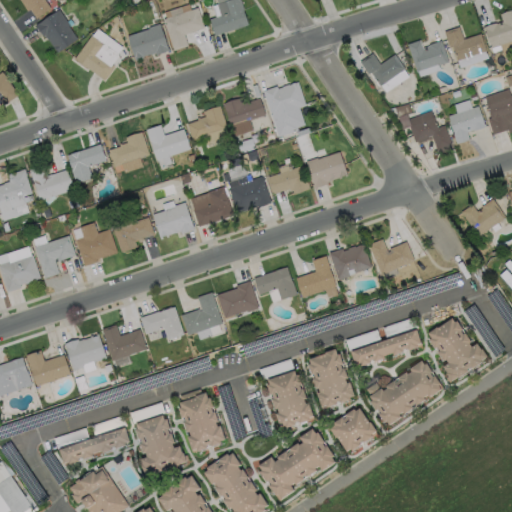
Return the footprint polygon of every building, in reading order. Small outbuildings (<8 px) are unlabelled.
[(44,0),(49,8),(35,18),(28,8),(26,10),(19,0),(44,0)] [(247,24),(214,35),(208,19),(219,15),(215,4),(226,0),(239,0),(243,9),(242,10),(247,24)] [(187,45),(172,50),(162,19),(195,7),(202,28),(183,34),(187,45)] [(67,26),(76,39),(56,52),(47,39),(46,39),(43,35),(42,36),(34,25),(58,9),(69,25),(67,26)] [(511,39),(489,47),(483,29),(482,29),(481,27),(494,22),(495,23),(501,21),(498,14),(511,9),(511,12),(511,39)] [(167,50),(154,54),(154,52),(133,59),(126,35),(147,28),(147,27),(158,23),(167,50)] [(457,26),(462,39),(479,33),(484,50),(455,60),(451,46),(448,47),(442,31),(457,26)] [(113,65),(102,80),(73,58),(90,35),(103,44),(103,43),(118,54),(111,64),(113,65)] [(418,39),(421,47),(427,45),(427,44),(439,40),(447,61),(415,72),(405,43),(418,39)] [(371,53),(378,64),(393,54),(403,68),(378,85),(369,72),(367,74),(358,61),(371,53)] [(17,94),(5,102),(4,100),(0,103),(0,71),(1,71),(17,94)] [(296,81),(304,105),(297,107),(303,124),(296,127),(297,130),(277,136),(261,90),(275,86),(276,88),(296,81)] [(506,129),(491,134),(486,118),(489,118),(484,103),(511,93),(511,123),(505,126),(506,129)] [(237,98),(239,104),(258,97),(263,114),(248,120),(251,129),(232,135),(221,103),(237,98)] [(218,105),(229,137),(206,145),(203,136),(191,140),(185,123),(196,119),(196,118),(204,116),(202,110),(218,105)] [(476,106),(482,124),(483,124),(484,127),(472,131),(471,130),(465,132),(467,139),(454,143),(451,134),(452,133),(446,115),(476,106)] [(433,117),(437,128),(443,125),(450,145),(435,150),(430,136),(414,142),(408,125),(433,117)] [(159,124),(162,134),(182,128),(188,148),(155,159),(149,140),(148,140),(144,129),(159,124)] [(148,154),(113,166),(107,149),(118,145),(118,144),(125,142),(124,137),(140,131),(148,154)] [(90,178),(75,183),(65,155),(99,144),(104,160),(86,166),(90,178)] [(338,151),(346,175),(338,178),(338,177),(326,181),(327,183),(313,188),(312,185),(313,185),(305,161),(316,157),(316,159),(338,151)] [(43,165),(46,175),(65,169),(72,189),(37,200),(28,170),(43,165)] [(300,165),(305,180),(306,180),(309,188),(293,193),(291,187),(272,193),(267,177),(300,165)] [(30,192),(0,202),(0,183),(2,183),(2,182),(8,180),(5,173),(23,167),(25,174),(24,174),(30,192)] [(270,202),(257,207),(256,205),(236,213),(228,188),(251,180),(250,179),(261,176),(270,202)] [(232,214),(198,226),(192,210),(210,203),(206,191),(222,186),(232,214)] [(491,198),(504,217),(476,236),(459,212),(470,204),(475,211),(481,207),(480,206),(491,198)] [(193,228),(180,233),(179,230),(159,237),(151,214),(174,206),(173,205),(183,201),(193,228)] [(135,247),(119,252),(112,228),(146,217),(152,233),(141,237),(141,238),(133,241),(135,247)] [(92,222),(96,233),(108,229),(115,252),(95,259),(96,261),(83,266),(74,239),(81,236),(78,227),(92,222)] [(74,255),(56,261),(55,258),(53,259),(58,273),(43,278),(33,247),(67,235),(74,255)] [(381,239),(386,252),(389,251),(388,249),(405,241),(413,260),(380,275),(367,245),(381,239)] [(362,244),(370,267),(348,275),(348,276),(337,280),(328,253),(341,248),(342,251),(347,249),(347,248),(353,246),(354,247),(362,244)] [(31,254),(39,277),(30,280),(30,282),(24,284),(23,283),(18,285),(19,287),(6,291),(0,273),(0,263),(7,261),(8,262),(31,254)] [(334,286),(301,297),(295,278),(314,271),(310,260),(325,256),(328,267),(334,286)] [(285,267),(290,281),(291,281),(296,294),(279,300),(276,288),(258,294),(252,278),(285,267)] [(257,308),(246,311),(245,310),(223,318),(215,294),(236,288),(235,285),(248,281),(257,306),(256,307),(257,308)] [(211,292),(221,323),(217,324),(220,332),(210,335),(208,328),(186,335),(180,315),(198,309),(198,311),(201,311),(196,297),(211,292)] [(173,306),(182,334),(166,339),(162,327),(144,333),(138,317),(157,311),(173,306)] [(450,318),(453,322),(455,321),(461,329),(459,331),(461,334),(463,333),(469,341),(467,343),(470,347),(475,343),(479,349),(480,349),(485,356),(479,360),(479,361),(470,368),(469,366),(465,369),(466,370),(456,377),(456,376),(447,382),(444,378),(446,376),(444,373),(445,372),(441,366),(446,363),(444,359),(442,360),(436,352),(438,350),(435,347),(433,348),(428,339),(430,338),(426,333),(435,327),(436,328),(450,318)] [(115,324),(118,335),(138,328),(145,348),(110,360),(100,329),(115,324)] [(420,345),(406,350),(405,348),(401,349),(401,351),(392,355),(391,353),(382,356),(383,358),(373,361),(372,359),(368,360),(369,362),(359,366),(358,363),(354,365),(349,352),(415,329),(420,345)] [(97,333),(105,357),(92,362),(94,369),(84,373),(82,367),(72,370),(63,343),(76,338),(77,341),(89,337),(88,336),(97,333)] [(333,349),(335,354),(338,354),(341,364),(339,364),(340,368),(342,368),(345,377),(343,378),(344,383),(348,382),(352,395),(347,397),(348,399),(338,402),(338,400),(333,402),(334,404),(320,409),(314,393),(318,392),(316,387),(314,388),(311,378),(313,378),(311,373),(309,374),(306,364),(308,363),(307,359),(323,353),(323,352),(333,349)] [(39,350),(43,360),(62,354),(69,374),(35,386),(24,355),(39,350)] [(0,363),(20,357),(25,371),(26,371),(30,384),(0,393),(0,363)] [(420,360),(422,364),(424,363),(430,372),(428,373),(431,376),(433,375),(441,388),(428,397),(426,394),(422,397),(423,399),(415,405),(413,403),(410,406),(411,407),(402,413),(401,411),(397,414),(399,417),(387,425),(385,421),(382,422),(377,414),(379,412),(376,409),(374,410),(369,402),(371,400),(368,396),(369,395),(365,389),(374,382),(378,389),(380,388),(381,390),(385,388),(384,386),(392,380),(394,382),(397,380),(396,378),(405,372),(406,374),(410,371),(408,368),(420,360)] [(293,370),(294,375),(297,374),(300,384),(298,385),(299,389),(301,388),(304,398),(302,399),(304,403),(307,402),(312,418),(297,423),(297,421),(293,422),(293,424),(283,427),(283,425),(278,427),(274,413),(277,412),(275,408),(273,408),(270,399),(272,398),(271,394),(268,394),(265,385),(267,384),(266,379),(293,370)] [(198,389),(200,394),(204,392),(206,399),(209,398),(212,408),(210,408),(211,413),(213,412),(216,421),(214,422),(216,427),(219,426),(223,439),(218,441),(219,443),(209,446),(209,444),(205,446),(205,448),(191,453),(186,437),(189,436),(187,431),(185,432),(182,422),(184,421),(183,418),(180,418),(177,408),(180,408),(178,403),(180,402),(178,396),(198,389)] [(357,408),(367,422),(368,422),(374,431),(373,431),(374,433),(362,442),(361,440),(357,443),(358,444),(350,450),(348,448),(344,451),(334,436),(333,437),(327,428),(332,425),(331,423),(340,417),(341,419),(344,416),(343,415),(352,409),(353,411),(357,408)] [(161,415),(163,420),(165,419),(168,429),(166,430),(167,434),(170,433),(173,443),(171,444),(172,448),(178,446),(180,453),(182,453),(185,461),(177,464),(178,465),(166,469),(166,467),(161,468),(162,470),(151,474),(150,473),(143,475),(140,467),(142,466),(139,459),(145,457),(144,453),(141,453),(138,444),(140,443),(139,439),(137,440),(133,430),(136,429),(134,424),(161,415)] [(124,445),(114,449),(113,446),(109,448),(110,450),(100,453),(100,451),(91,454),(91,456),(81,460),(81,457),(77,459),(77,461),(68,464),(67,462),(62,464),(58,450),(123,428),(128,441),(123,443),(124,445)] [(310,428),(314,433),(316,432),(323,442),(321,443),(323,447),(325,445),(332,456),(330,457),(333,462),(320,471),(317,466),(313,468),(314,470),(306,476),(305,474),(301,477),(302,478),(294,484),(293,482),(289,485),(292,490),(277,500),(267,485),(269,484),(267,480),(265,482),(258,472),(260,470),(257,465),(269,457),(273,462),(276,459),(275,457),(284,451),(285,453),(289,451),(287,449),(296,443),(297,445),(301,442),(298,437),(310,428)] [(231,453),(239,464),(236,466),(239,470),(241,469),(247,477),(245,479),(247,482),(249,481),(255,489),(253,491),(256,495),(258,493),(266,505),(262,507),(264,509),(259,511),(231,511),(232,511),(230,507),(228,508),(222,500),(224,498),(221,495),(219,496),(213,488),(216,486),(213,482),(210,484),(202,472),(206,470),(205,468),(213,462),(215,464),(218,461),(217,459),(225,453),(227,455),(231,453)] [(100,466),(127,505),(117,511),(88,511),(80,500),(76,503),(70,495),(72,493),(68,487),(74,483),(73,481),(81,475),(83,478),(100,466)] [(30,506),(20,511),(9,511),(0,497),(0,480),(8,475),(30,506)] [(190,475),(199,488),(193,491),(196,495),(198,494),(204,502),(202,503),(205,507),(206,506),(210,511),(172,511),(173,511),(170,507),(165,511),(157,498),(161,495),(160,493),(170,486),(171,488),(175,485),(174,483),(184,476),(185,478),(190,475)]
